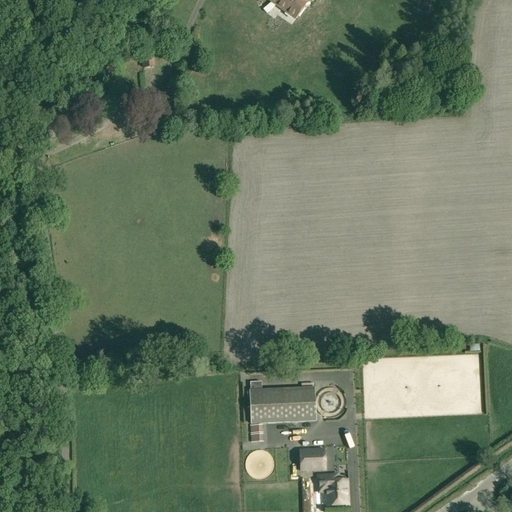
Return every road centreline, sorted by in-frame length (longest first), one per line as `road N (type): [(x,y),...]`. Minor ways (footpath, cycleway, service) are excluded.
road 1 (unclassified): [(34,168),(67,416),(68,511)]
road 2 (unclassified): [(34,168),(37,0)]
